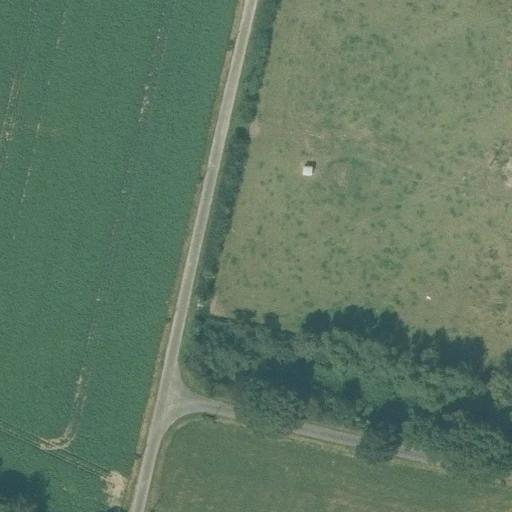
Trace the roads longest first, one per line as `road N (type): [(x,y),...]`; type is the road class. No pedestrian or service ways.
road 1 (unclassified): [(163,390),(249,0)]
road 2 (unclassified): [(163,390),(511,473)]
road 3 (unclassified): [(136,511),(163,390)]
